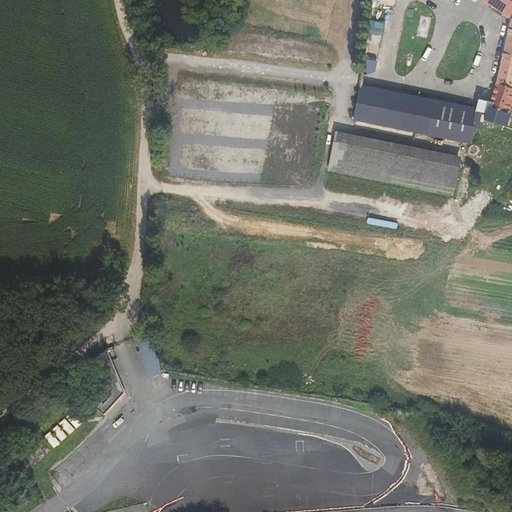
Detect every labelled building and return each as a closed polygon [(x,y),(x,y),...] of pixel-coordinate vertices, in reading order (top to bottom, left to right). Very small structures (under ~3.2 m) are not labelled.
[(369,0),(365,36),(381,37),(383,0),(369,0)] [(511,0),(485,0),(506,15),(511,4),(511,0)] [(474,123),(501,129),(511,95),(511,90),(511,83),(511,81),(511,15),(506,15),(488,96),(479,94),(478,97),(472,96),(471,104),(360,81),(353,115),(470,141),(474,123)] [(458,156),(336,129),(327,168),(450,194),(458,156)] [(130,341),(148,379),(163,372),(145,334),(130,341)] [(111,394),(97,407),(105,415),(126,392),(107,348),(95,356),(111,394)] [(73,411),(44,436),(55,448),(83,424),(73,411)]
